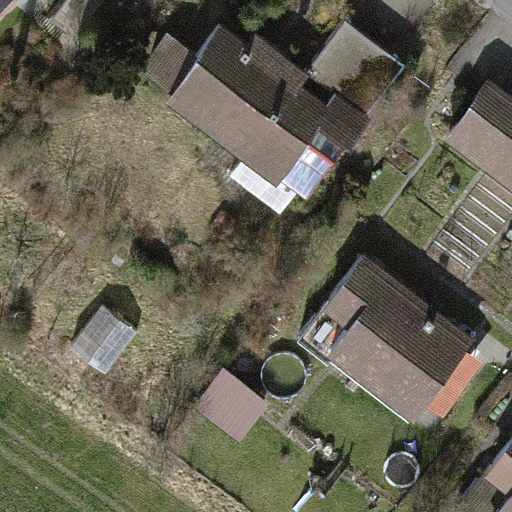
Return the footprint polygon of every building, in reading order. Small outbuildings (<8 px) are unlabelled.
[(302,81),(223,22),(203,50),(174,28),(146,64),(312,188),(406,62),(348,20),(302,81)] [(511,88),(500,80),(458,136),(511,176),(511,88)] [(471,340),(369,262),(318,328),(420,406),(471,340)] [(259,401),(214,366),(192,394),(237,430),(259,401)] [(511,511),(511,452),(475,500),(490,511),(511,511)]
